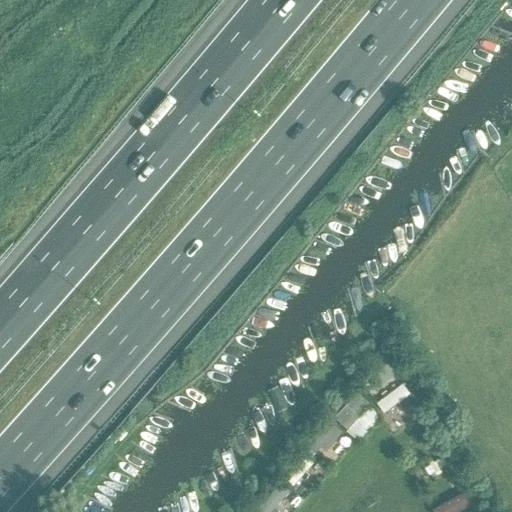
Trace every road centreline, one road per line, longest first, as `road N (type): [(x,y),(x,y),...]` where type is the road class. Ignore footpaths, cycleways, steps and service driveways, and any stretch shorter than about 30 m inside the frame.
road 1 (motorway): [(0,477),(414,0)]
road 2 (motorway): [(279,0),(0,322)]
